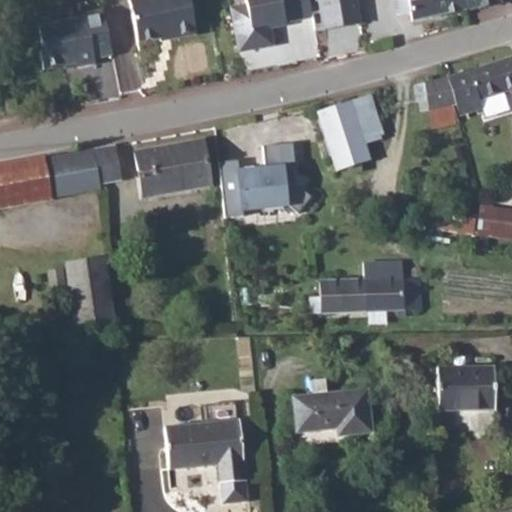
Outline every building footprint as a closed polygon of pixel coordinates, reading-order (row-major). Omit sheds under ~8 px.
[(173,36),(174,39),(196,34),(188,0),(154,0),(130,5),(138,43),(173,36)] [(269,25),(312,17),(308,0),(246,0),(248,9),(231,12),(239,52),(272,45),(269,25)] [(308,0),(312,17),(315,30),(322,29),(316,0),(308,0)] [(361,23),(357,0),(316,0),(322,29),(361,23)] [(412,21),(466,10),(463,0),(395,0),(399,15),(410,13),(412,21)] [(501,0),(463,0),(466,10),(502,2),(501,0)] [(112,53),(102,8),(82,13),(84,18),(38,29),(42,47),(39,51),(44,68),(74,62),(76,66),(95,61),(95,56),(112,53)] [(511,61),(511,58),(448,79),(456,104),(459,115),(481,109),(478,101),(511,90),(511,61)] [(426,101),(428,109),(453,105),(456,104),(448,79),(412,86),(415,102),(426,101)] [(369,96),(316,113),(335,170),(369,159),(364,145),(382,139),(369,96)] [(203,141),(133,152),(142,199),(210,187),(203,141)] [(263,147),(265,169),(238,171),(237,161),(218,163),(224,219),(243,217),(242,208),(286,204),(298,214),(311,197),(294,184),(293,171),(295,170),(292,144),(263,147)] [(117,145),(9,166),(16,205),(99,191),(99,185),(124,181),(117,145)] [(0,208),(16,205),(9,166),(0,167),(0,208)] [(480,208),(476,235),(511,239),(511,212),(480,208)] [(112,320),(103,260),(66,265),(75,324),(112,320)] [(401,263),(364,263),(365,280),(319,280),(319,297),(307,297),(308,313),(396,310),(397,317),(406,317),(406,310),(419,310),(419,279),(402,279),(401,263)] [(61,269),(47,271),(51,298),(65,296),(61,269)] [(493,367),(437,368),(437,411),(494,410),(493,367)] [(324,379),(311,380),(312,395),(292,397),(296,432),(337,428),(337,434),(370,431),(366,390),(326,393),(324,379)] [(211,420),(236,417),(234,402),(209,405),(211,420)] [(238,420),(163,428),(168,469),(217,464),(221,506),(247,503),(238,420)]
